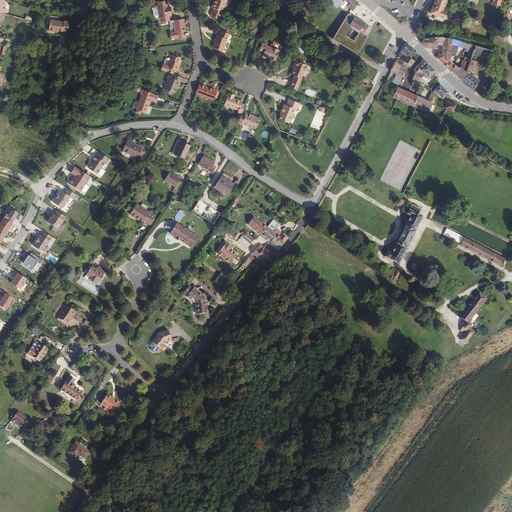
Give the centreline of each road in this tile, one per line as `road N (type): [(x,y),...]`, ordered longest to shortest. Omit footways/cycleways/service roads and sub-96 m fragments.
road 1 (residential): [(309,207),(159,394)]
road 2 (residential): [(404,33),(309,207)]
road 3 (residential): [(178,126),(94,135),(40,187)]
road 4 (track): [(0,39),(55,54),(68,69),(68,120),(94,135)]
road 5 (residential): [(309,207),(178,126)]
road 6 (residential): [(159,394),(76,511)]
road 7 (primary): [(511,108),(465,91),(404,33)]
